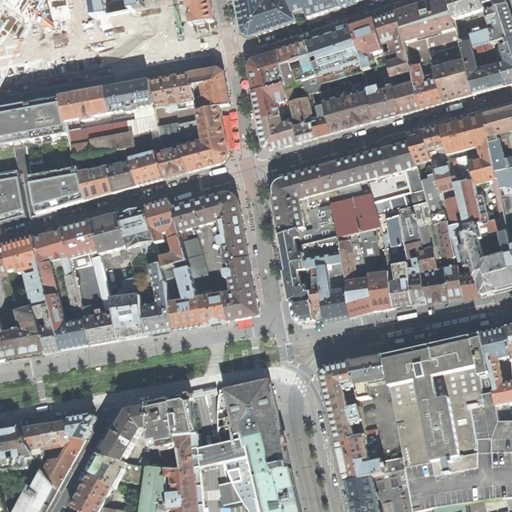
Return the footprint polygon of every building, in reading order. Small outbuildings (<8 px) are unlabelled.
[(0,31),(33,27),(33,28),(38,27),(32,0),(6,0),(5,0),(6,6),(5,8),(6,8),(3,12),(3,11),(2,13),(0,13),(0,31)] [(75,18),(75,22),(94,19),(90,0),(76,0),(77,1),(67,3),(70,19),(75,18)] [(91,0),(95,18),(109,16),(106,0),(129,0),(130,5),(118,7),(119,14),(132,12),(131,11),(146,9),(144,0),(91,0)] [(144,0),(146,9),(180,4),(179,2),(186,1),(186,2),(194,0),(144,0)] [(213,11),(210,0),(194,0),(186,2),(186,5),(187,5),(191,26),(215,22),(213,11)] [(297,23),(293,11),(289,0),(270,0),(267,1),(266,0),(235,0),(237,8),(242,35),(249,39),(297,23)] [(323,14),(339,9),(335,0),(289,0),(293,11),(303,8),(308,20),(323,14)] [(351,5),(365,1),(364,0),(335,0),(339,9),(351,5)] [(457,101),(475,96),(459,38),(455,21),(449,0),(439,0),(433,2),(408,10),(397,14),(409,54),(412,69),(433,63),(444,104),(457,101)] [(449,0),(455,21),(485,11),(484,8),(481,0),(449,0)] [(481,0),(484,8),(495,5),(497,10),(508,6),(506,0),(481,0)] [(169,56),(196,51),(194,41),(193,41),(179,43),(179,45),(163,48),(161,31),(191,26),(187,5),(186,5),(136,13),(141,29),(145,60),(169,56)] [(511,18),(508,6),(497,10),(497,11),(486,14),(489,24),(490,29),(494,44),(507,40),(508,41),(511,39),(511,18)] [(128,63),(145,60),(141,29),(136,13),(135,11),(132,12),(119,14),(109,16),(95,18),(98,34),(104,67),(104,68),(128,63)] [(386,18),(375,21),(383,45),(395,41),(396,43),(388,45),(393,63),(401,61),(403,69),(408,68),(410,78),(414,78),(412,69),(409,54),(397,14),(386,18)] [(0,85),(13,83),(16,78),(15,68),(19,67),(21,67),(21,64),(25,64),(25,66),(27,66),(27,65),(31,65),(32,65),(33,65),(33,64),(44,62),(44,63),(45,63),(48,78),(103,68),(103,67),(104,67),(98,34),(95,18),(94,19),(75,22),(38,29),(38,28),(0,32),(0,85)] [(363,25),(352,29),(365,72),(376,123),(388,120),(402,116),(395,90),(381,94),(379,89),(382,88),(377,68),(373,69),(370,60),(367,58),(385,52),(383,45),(375,21),(363,25)] [(217,32),(215,22),(191,26),(191,30),(189,31),(190,33),(192,33),(193,41),(194,41),(196,51),(214,48),(218,42),(217,32)] [(489,92),(505,88),(499,65),(495,50),(494,45),(494,44),(490,29),(489,24),(482,25),(483,31),(459,38),(475,96),(489,92)] [(334,35),(309,43),(313,57),(318,77),(328,117),(333,135),(356,129),(376,123),(365,72),(352,29),(334,35)] [(511,39),(508,41),(505,41),(507,46),(501,48),(506,63),(499,65),(505,88),(511,85),(511,39)] [(293,48),(279,53),(280,53),(283,66),(287,65),(288,66),(295,63),(295,62),(302,59),(303,60),(313,57),(309,43),(293,48)] [(495,50),(499,65),(506,63),(501,48),(495,50)] [(250,68),(255,94),(277,88),(276,81),(282,80),(284,86),(285,86),(286,85),(283,69),(279,53),(265,58),(254,61),(250,68)] [(317,78),(312,59),(303,62),(283,69),(286,85),(287,85),(288,87),(286,88),(289,101),(295,100),(293,89),(294,89),(293,86),(304,82),(306,87),(302,88),(303,91),(306,90),(308,95),(316,95),(316,109),(319,109),(322,120),(314,121),(309,99),(291,103),(298,128),(313,125),(314,124),(319,123),(320,128),(316,129),(318,139),(323,138),(332,135),(327,118),(328,117),(318,77),(317,78)] [(431,108),(444,104),(433,63),(412,69),(414,78),(415,84),(423,110),(431,108)] [(219,70),(190,75),(197,107),(199,113),(221,108),(231,106),(228,90),(225,74),(219,70)] [(172,78),(151,82),(156,109),(167,107),(168,113),(197,107),(190,75),(172,78)] [(156,109),(151,82),(126,87),(106,90),(82,94),(62,98),(75,160),(78,159),(96,155),(97,156),(108,155),(117,153),(128,151),(147,147),(155,146),(172,143),(180,142),(202,137),(199,121),(159,129),(156,109)] [(411,113),(423,110),(415,84),(395,90),(402,116),(411,113)] [(257,109),(260,123),(291,114),(290,108),(286,108),(285,105),(280,107),(279,105),(288,102),(285,86),(284,86),(277,88),(255,94),(257,109)] [(62,98),(14,107),(18,133),(19,135),(7,137),(7,135),(1,136),(1,134),(0,134),(0,223),(1,226),(28,218),(25,210),(60,200),(62,208),(88,201),(81,174),(78,159),(75,160),(62,98)] [(14,107),(0,109),(0,134),(1,134),(1,136),(7,135),(18,133),(14,107)] [(228,145),(221,108),(199,113),(202,137),(180,142),(182,147),(182,150),(189,174),(208,169),(222,165),(229,153),(228,145)] [(511,109),(504,112),(486,117),(490,140),(492,150),(497,173),(511,169),(511,159),(506,161),(502,140),(499,141),(498,138),(503,137),(503,139),(507,138),(510,138),(511,144),(511,109)] [(265,148),(271,152),(280,150),(299,144),(296,128),(294,128),(291,114),(260,123),(265,148)] [(470,121),(441,129),(450,163),(456,162),(456,161),(467,158),(465,152),(479,148),(480,153),(492,150),(490,140),(486,117),(470,121)] [(306,142),(317,139),(313,125),(298,128),(296,128),(299,144),(306,142)] [(450,163),(441,129),(433,131),(424,133),(428,147),(429,153),(440,150),(442,159),(445,161),(448,169),(435,172),(435,174),(441,194),(452,191),(457,190),(454,180),(450,163)] [(416,135),(409,137),(417,166),(432,161),(429,153),(428,147),(424,133),(416,135)] [(383,152),(361,158),(368,182),(405,172),(412,193),(424,190),(426,197),(427,197),(423,183),(420,174),(418,169),(417,166),(409,137),(391,142),(393,150),(383,152)] [(151,184),(164,181),(157,156),(155,146),(147,147),(150,159),(132,163),(139,187),(151,184)] [(175,178),(189,174),(182,150),(157,156),(164,181),(175,178)] [(475,186),(497,180),(497,173),(492,150),(480,153),(482,161),(470,164),(475,186)] [(130,157),(128,151),(117,153),(118,159),(130,157)] [(109,163),(108,155),(97,156),(93,157),(94,165),(109,163)] [(350,161),(331,166),(341,204),(311,211),(310,211),(314,229),(300,233),(303,248),(304,248),(308,270),(344,264),(348,281),(352,319),(363,316),(373,313),(371,283),(371,282),(372,287),(375,313),(383,312),(395,310),(394,305),(392,289),(390,273),(370,276),(370,273),(371,270),(374,267),(376,263),(376,260),(380,259),(375,237),(373,237),(371,232),(381,229),(371,197),(365,198),(360,184),(368,182),(361,158),(350,161)] [(128,191),(139,187),(132,163),(111,169),(115,194),(128,191)] [(319,169),(301,174),(307,198),(311,211),(341,204),(331,166),(319,169)] [(100,198),(115,194),(111,169),(110,168),(81,174),(88,201),(88,202),(100,198)] [(511,169),(497,173),(497,180),(500,189),(508,188),(508,189),(511,188),(511,169)] [(277,215),(281,236),(282,235),(305,228),(300,200),(307,198),(301,174),(285,179),(285,180),(283,180),(280,181),(278,183),(276,186),(275,189),(275,192),(275,196),(274,196),(277,215)] [(430,180),(423,183),(427,197),(434,223),(434,226),(438,225),(448,223),(444,211),(441,194),(435,174),(429,176),(430,180)] [(508,289),(511,287),(511,250),(511,249),(508,233),(505,219),(489,222),(483,198),(481,197),(478,198),(475,186),(474,186),(472,176),(454,180),(457,190),(465,224),(468,236),(482,232),(488,257),(497,292),(508,289)] [(439,302),(448,301),(444,270),(438,272),(433,248),(431,249),(426,225),(434,223),(427,197),(426,197),(424,190),(412,193),(404,195),(408,208),(413,207),(424,251),(418,252),(422,269),(424,282),(423,282),(428,304),(437,303),(436,302),(439,302)] [(446,202),(452,226),(465,224),(457,190),(452,191),(453,194),(454,194),(456,199),(446,202)] [(420,306),(427,304),(424,290),(423,282),(420,269),(422,269),(418,252),(424,251),(413,207),(408,208),(404,195),(390,199),(394,212),(398,211),(401,219),(405,243),(411,271),(415,306),(420,306)] [(216,198),(204,201),(208,213),(214,211),(218,223),(220,222),(230,220),(230,219),(242,217),(240,206),(238,200),(231,196),(224,196),(216,198)] [(403,308),(413,307),(411,284),(412,284),(410,271),(404,243),(405,243),(401,219),(398,211),(394,212),(390,199),(375,203),(382,223),(381,224),(384,237),(386,236),(385,227),(392,226),(393,228),(390,232),(393,248),(386,249),(389,268),(390,269),(390,273),(392,289),(394,305),(395,305),(396,310),(403,308)] [(185,206),(172,210),(177,224),(189,262),(189,263),(198,296),(213,293),(197,237),(186,240),(184,233),(210,225),(208,217),(209,216),(211,224),(212,224),(213,224),(216,223),(217,222),(214,211),(208,213),(204,201),(185,206)] [(160,205),(146,209),(157,245),(165,243),(162,233),(171,230),(174,239),(171,240),(175,253),(173,256),(166,258),(164,250),(158,252),(163,269),(189,262),(177,224),(172,210),(170,202),(160,205)] [(134,212),(120,216),(128,248),(132,262),(153,257),(158,266),(152,267),(155,288),(156,287),(159,305),(143,308),(146,322),(146,323),(149,337),(160,335),(176,332),(171,305),(167,284),(166,280),(164,270),(163,269),(158,252),(156,245),(157,245),(146,209),(134,212)] [(107,219),(93,223),(102,256),(128,248),(120,216),(107,219)] [(244,229),(242,217),(230,219),(230,220),(220,222),(223,239),(233,237),(233,238),(233,239),(245,237),(244,229)] [(75,228),(64,232),(76,274),(89,332),(92,347),(104,344),(121,341),(113,301),(102,256),(93,223),(75,228)] [(456,299),(464,299),(460,276),(452,244),(448,223),(438,225),(444,256),(447,259),(449,259),(452,269),(447,270),(445,261),(443,262),(445,270),(449,300),(456,299)] [(471,298),(481,296),(475,272),(468,236),(465,224),(452,226),(450,227),(452,238),(457,237),(467,273),(464,273),(464,275),(462,276),(466,298),(471,298)] [(300,239),(298,231),(281,236),(289,280),(296,320),(302,324),(309,323),(316,322),(315,308),(313,308),(312,294),(311,284),(312,284),(313,288),(314,286),(314,281),(313,281),(313,270),(307,271),(306,271),(304,255),(299,256),(296,240),(300,239)] [(35,240),(52,306),(58,333),(62,352),(74,350),(92,347),(89,332),(76,274),(64,232),(50,235),(35,240)] [(487,295),(497,292),(488,257),(482,232),(468,236),(475,272),(481,296),(487,295)] [(245,237),(233,239),(234,243),(234,244),(224,246),(227,264),(249,260),(247,250),(245,237)] [(22,243),(6,248),(11,273),(19,271),(20,275),(39,270),(40,274),(30,277),(28,279),(36,309),(37,311),(52,306),(35,240),(22,243)] [(0,363),(10,361),(23,359),(17,334),(10,335),(9,334),(8,334),(6,333),(0,313),(0,312),(5,304),(1,276),(11,273),(6,248),(0,249),(0,363)] [(254,286),(249,260),(227,264),(229,272),(225,272),(225,276),(227,280),(230,279),(233,294),(225,295),(229,323),(239,321),(260,317),(255,293),(255,292),(254,286)] [(198,296),(189,263),(177,267),(186,302),(171,305),(176,332),(191,329),(204,327),(202,312),(199,300),(198,296)] [(343,265),(334,267),(336,277),(339,276),(345,275),(343,265)] [(334,267),(329,268),(333,292),(341,291),(339,276),(336,277),(334,267)] [(164,270),(166,280),(175,278),(173,268),(164,270)] [(340,321),(351,319),(347,290),(348,290),(347,283),(344,284),(345,290),(341,291),(333,292),(329,268),(319,269),(321,282),(322,282),(323,298),(326,321),(326,324),(340,321)] [(320,322),(326,321),(323,298),(322,298),(320,283),(321,282),(319,269),(313,270),(314,281),(314,286),(315,308),(316,322),(320,322)] [(133,339),(149,337),(146,323),(146,322),(143,308),(141,297),(136,279),(124,282),(126,289),(118,291),(120,300),(113,301),(121,341),(133,339)] [(217,325),(229,323),(225,295),(199,300),(202,312),(204,327),(217,325)] [(55,353),(62,352),(58,333),(52,306),(37,311),(44,335),(47,354),(55,353)] [(31,357),(47,354),(44,335),(37,311),(36,309),(20,314),(20,315),(14,316),(17,334),(23,359),(31,357)] [(399,319),(400,321),(419,317),(418,312),(415,313),(402,316),(399,316),(399,319)] [(498,332),(483,336),(490,364),(496,393),(495,393),(498,409),(500,420),(511,420),(511,383),(505,385),(500,361),(511,357),(511,352),(507,330),(498,332)] [(478,337),(473,338),(480,368),(484,396),(495,393),(496,393),(490,364),(483,336),(478,337)] [(424,351),(385,358),(390,381),(400,435),(404,459),(406,470),(414,511),(423,511),(436,509),(465,505),(501,499),(511,499),(511,420),(500,420),(498,409),(495,393),(484,396),(480,368),(473,338),(467,340),(456,343),(456,344),(444,347),(424,351)] [(367,361),(352,364),(356,389),(357,389),(360,402),(373,399),(372,399),(371,399),(368,385),(390,381),(385,358),(367,361)] [(336,435),(338,443),(377,435),(377,432),(366,434),(363,417),(364,416),(363,412),(360,402),(357,389),(356,389),(352,364),(340,367),(340,368),(327,370),(327,369),(326,370),(322,376),(336,435)] [(301,511),(292,470),(289,470),(288,467),(291,464),(271,387),(265,382),(243,386),(225,390),(233,430),(227,431),(226,426),(218,428),(220,440),(223,454),(232,484),(230,484),(236,504),(243,503),(246,507),(250,511),(301,511)] [(180,399),(172,401),(176,438),(200,436),(192,401),(188,398),(180,399)] [(163,403),(150,406),(151,438),(150,438),(150,448),(160,447),(161,449),(178,446),(176,438),(172,401),(163,403)] [(101,457),(125,464),(144,431),(150,430),(149,406),(138,408),(128,410),(113,437),(101,457)] [(94,416),(71,420),(71,437),(86,441),(88,437),(97,421),(96,419),(94,416)] [(44,473),(48,478),(59,491),(74,463),(86,441),(71,437),(71,420),(49,424),(20,429),(35,456),(44,473)] [(8,431),(0,432),(0,461),(2,462),(3,469),(7,472),(28,468),(26,457),(35,456),(20,429),(8,431)] [(343,466),(347,484),(406,470),(404,459),(383,462),(377,435),(338,443),(343,466)] [(202,446),(200,437),(178,439),(183,472),(169,471),(169,478),(173,478),(175,511),(200,511),(195,448),(202,446)] [(149,448),(138,466),(150,468),(149,448)] [(170,511),(167,470),(151,468),(150,469),(133,466),(125,464),(124,465),(100,458),(96,466),(91,476),(114,489),(117,490),(122,480),(128,483),(145,485),(141,511),(170,511)] [(353,511),(414,511),(406,470),(347,484),(353,511)] [(46,511),(59,491),(48,478),(44,473),(35,488),(32,487),(17,511),(46,511)] [(80,511),(101,511),(114,489),(91,476),(89,480),(77,502),(73,508),(80,511)]
